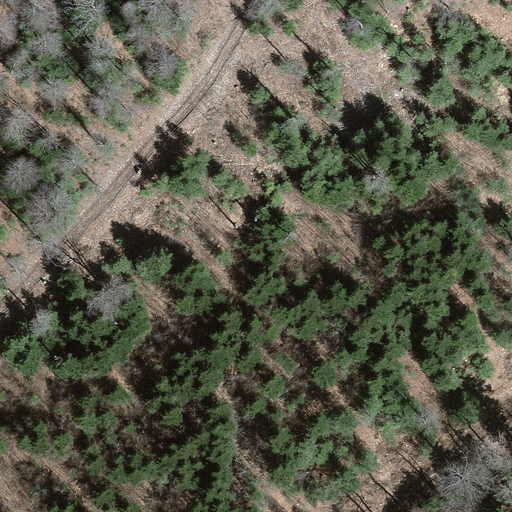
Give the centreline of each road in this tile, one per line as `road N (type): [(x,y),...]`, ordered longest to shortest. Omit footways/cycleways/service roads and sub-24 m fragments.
road 1 (track): [(261,0),(189,98),(0,299)]
road 2 (track): [(511,408),(403,511)]
